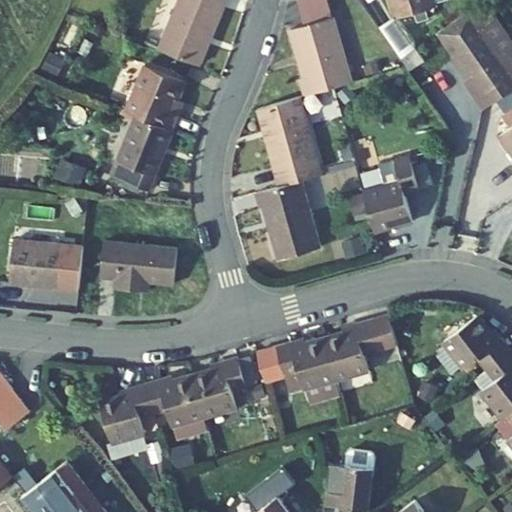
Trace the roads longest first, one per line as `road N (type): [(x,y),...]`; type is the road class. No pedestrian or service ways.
road 1 (residential): [(246,326),(216,226),(212,164),(269,0)]
road 2 (residential): [(246,326),(414,277),(465,279),(511,300)]
road 3 (residential): [(0,335),(136,350),(246,326)]
